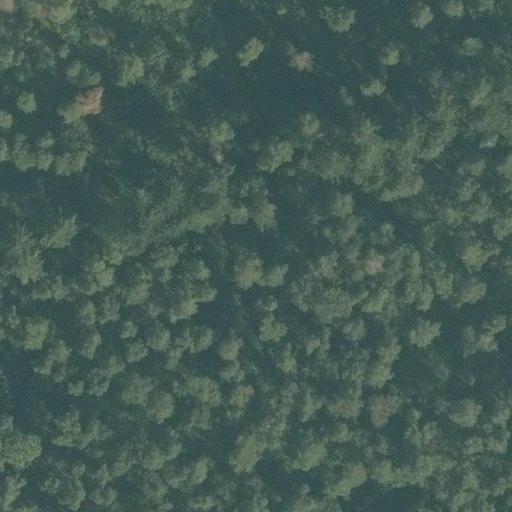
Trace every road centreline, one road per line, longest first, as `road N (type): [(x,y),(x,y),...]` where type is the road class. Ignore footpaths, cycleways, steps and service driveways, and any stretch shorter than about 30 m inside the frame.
road 1 (track): [(0,247),(511,81)]
road 2 (track): [(319,511),(208,179)]
road 3 (track): [(37,0),(108,212)]
